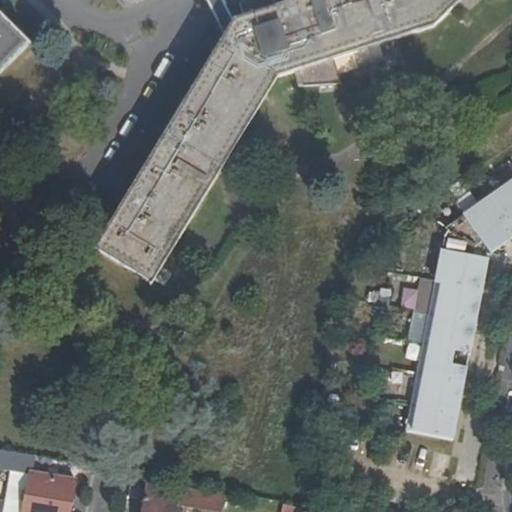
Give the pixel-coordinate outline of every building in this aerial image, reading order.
[(294,0),(233,20),(226,31),(212,54),(207,63),(134,183),(124,200),(93,251),(151,285),(278,77),(292,72),(396,39),(435,27),(462,0),(294,0)] [(204,0),(205,1),(210,11),(212,15),(218,26),(226,31),(233,20),(225,3),(223,0),(204,0)] [(0,15),(0,73),(29,45),(0,15)] [(511,178),(460,215),(488,256),(511,236),(511,178)] [(486,260),(439,250),(405,434),(450,443),(486,260)] [(23,511),(69,511),(75,483),(30,476),(23,511)] [(224,511),(227,493),(225,492),(149,480),(144,511),(178,511),(180,504),(224,511)]
